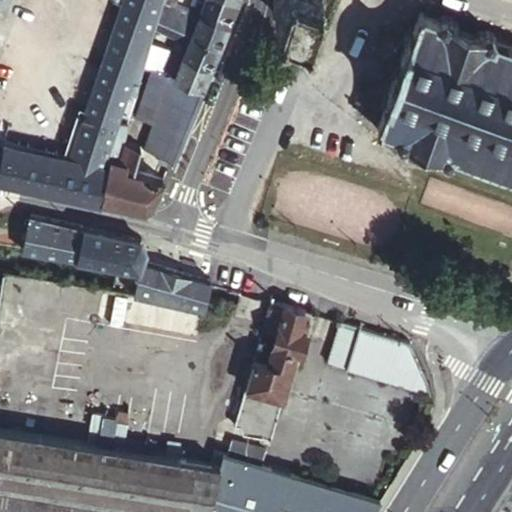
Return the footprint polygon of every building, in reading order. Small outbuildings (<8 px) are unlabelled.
[(122,0),(116,17),(153,30),(157,18),(160,9),(162,0),(122,0)] [(204,0),(201,10),(229,21),(235,6),(237,1),(233,0),(204,0)] [(273,0),(272,2),(273,5),(276,6),(275,11),(278,13),(280,14),(281,11),(284,10),(285,8),(288,9),(290,4),(297,8),(296,12),(300,14),(299,17),(302,19),(300,22),(304,24),(306,20),(309,21),(311,16),(314,17),(317,13),(312,12),(314,8),(310,7),(313,0),(273,0)] [(160,9),(157,18),(165,21),(167,12),(160,9)] [(193,31),(220,41),(227,27),(229,21),(201,10),(196,23),(193,31)] [(511,175),(511,44),(497,39),(497,33),(493,32),(488,32),(489,31),(484,28),(483,31),(478,29),(477,28),(476,28),(474,30),(460,25),(461,22),(453,20),(454,17),(450,16),(448,17),(445,14),(437,17),(419,10),(408,43),(405,42),(387,92),(390,94),(378,126),(396,133),(397,137),(400,140),(405,140),(404,142),(408,144),(410,141),(416,143),(418,141),(433,146),(433,150),(440,152),(439,155),(445,156),(446,159),(454,156),(455,154),(511,175)] [(193,31),(196,23),(167,12),(165,21),(193,31)] [(100,64),(130,75),(138,78),(142,65),(149,44),(150,39),(153,30),(116,17),(100,64)] [(157,18),(153,30),(150,39),(157,41),(165,44),(169,33),(189,40),(193,31),(165,21),(157,18)] [(184,52),(211,63),(216,50),(220,41),(193,31),(189,40),(184,52)] [(164,71),(174,74),(176,75),(184,52),(173,48),(164,71)] [(176,75),(202,85),(207,74),(211,63),(184,52),(176,75)] [(100,64),(86,108),(116,117),(130,75),(100,64)] [(155,68),(155,69),(137,116),(154,123),(174,74),(164,71),(155,68)] [(186,124),(202,85),(176,75),(174,74),(154,123),(152,129),(179,141),(186,124)] [(86,108),(69,156),(111,167),(112,164),(118,165),(125,141),(124,140),(110,137),(116,118),(116,117),(86,108)] [(110,137),(124,140),(130,122),(116,117),(116,118),(110,137)] [(146,145),(173,156),(179,141),(152,129),(146,145)] [(3,149),(0,163),(0,173),(104,197),(111,167),(69,156),(4,141),(3,149)] [(125,141),(118,165),(131,169),(138,144),(133,143),(125,141)] [(111,167),(104,197),(145,206),(150,204),(154,202),(155,201),(160,188),(164,178),(131,169),(118,165),(112,164),(111,167)] [(77,257),(83,224),(32,213),(26,248),(77,257)] [(120,264),(143,268),(145,259),(147,247),(141,237),(83,224),(77,257),(120,264)] [(145,259),(143,268),(138,294),(204,306),(211,279),(182,271),(145,259)] [(138,294),(143,268),(120,264),(116,290),(138,294)] [(225,279),(224,283),(238,288),(239,284),(225,279)] [(302,319),(306,307),(272,297),(263,326),(277,330),(269,360),(261,357),(266,340),(260,338),(234,421),(233,424),(271,435),(296,348),(302,350),(308,330),(305,329),(300,327),(302,319)] [(348,365),(362,324),(341,318),(328,360),(348,365)] [(348,365),(437,393),(437,387),(437,383),(435,372),(431,360),(428,356),(425,352),(420,349),(406,341),(373,328),(362,324),(348,365)] [(406,429),(415,401),(391,393),(383,422),(406,429)] [(0,511),(203,511),(218,461),(220,454),(181,448),(181,450),(179,449),(122,441),(44,430),(27,427),(0,423),(0,511)] [(370,511),(382,493),(263,459),(226,448),(225,451),(206,511),(370,511)] [(503,511),(511,511),(511,504),(509,503),(503,511)]
